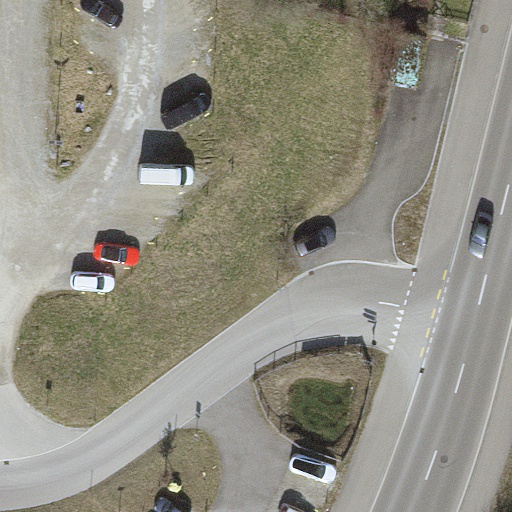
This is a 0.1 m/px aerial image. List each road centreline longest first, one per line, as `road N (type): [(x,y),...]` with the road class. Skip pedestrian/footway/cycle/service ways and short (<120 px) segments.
road 1 (unclassified): [(474,329),(373,303),(305,314),(239,349),(78,464),(53,478),(0,486)]
road 2 (primary): [(414,511),(474,329)]
road 3 (primary): [(474,329),(511,182)]
